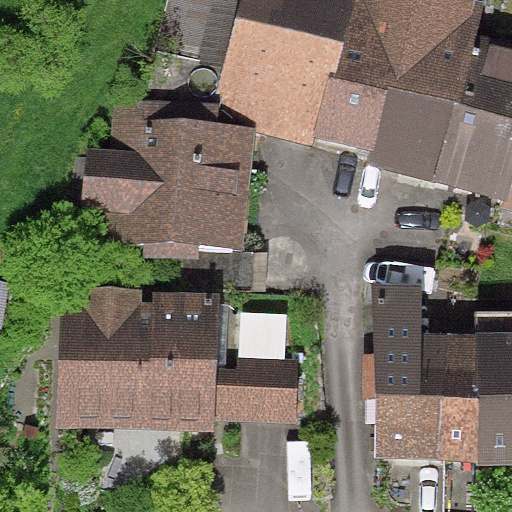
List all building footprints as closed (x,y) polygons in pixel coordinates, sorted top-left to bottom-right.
[(337,74),(357,0),(169,0),(155,50),(223,67),(212,106),(218,106),(217,124),(257,127),(257,132),(312,146),(315,137),(332,73),(337,74)] [(357,0),(337,74),(332,73),(315,137),(373,150),(369,165),(433,181),(477,34),(486,3),(476,0),(357,0)] [(511,174),(511,42),(477,34),(433,181),(505,199),(511,174)] [(212,106),(112,99),(110,150),(87,148),(86,158),(83,193),(81,209),(106,212),(105,244),(146,245),(199,246),(244,249),(257,132),(257,127),(217,124),(218,106),(212,106)] [(74,192),(83,193),(86,158),(78,157),(74,192)] [(511,174),(505,199),(502,209),(511,211),(511,174)] [(199,246),(146,245),(146,256),(199,257),(199,246)] [(0,280),(0,328),(1,328),(9,282),(0,280)] [(375,400),(377,458),(478,461),(477,331),(422,333),(423,286),(371,284),(373,352),(375,400)] [(220,291),(59,289),(57,428),(217,430),(218,420),(219,358),(220,291)] [(241,312),(239,358),(284,360),(286,314),(241,312)] [(477,331),(511,331),(511,314),(478,314),(477,331)] [(511,331),(477,331),(478,461),(477,465),(511,463),(511,331)] [(375,400),(373,352),(362,353),(363,400),(375,400)] [(219,358),(218,420),(298,423),(298,361),(284,360),(239,358),(219,358)]
